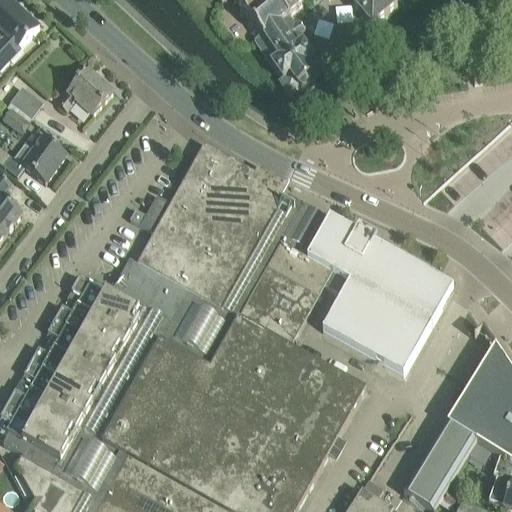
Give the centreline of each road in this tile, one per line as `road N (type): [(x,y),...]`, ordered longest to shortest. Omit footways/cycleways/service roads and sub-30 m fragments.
road 1 (residential): [(511,294),(440,236),(304,178),(191,110)]
road 2 (residential): [(0,357),(9,365),(191,110)]
road 3 (residential): [(162,85),(0,291)]
road 4 (residential): [(162,85),(68,0)]
